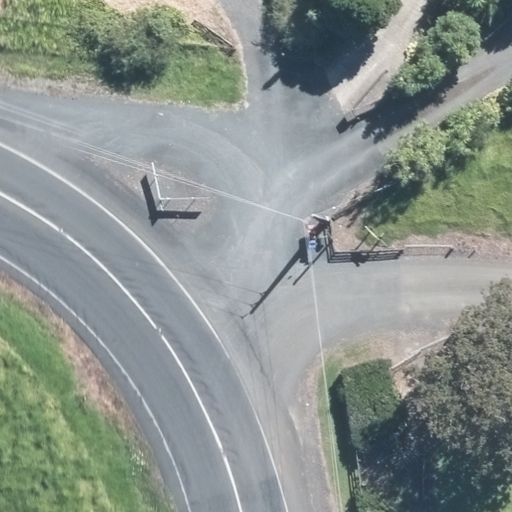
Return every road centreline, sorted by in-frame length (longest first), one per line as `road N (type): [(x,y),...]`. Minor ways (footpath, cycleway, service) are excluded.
road 1 (tertiary): [(0,207),(86,264),(135,312),(175,370),(234,511)]
road 2 (unknown): [(205,431),(292,291),(375,255),(449,243),(511,252)]
road 3 (unknown): [(86,264),(340,121)]
